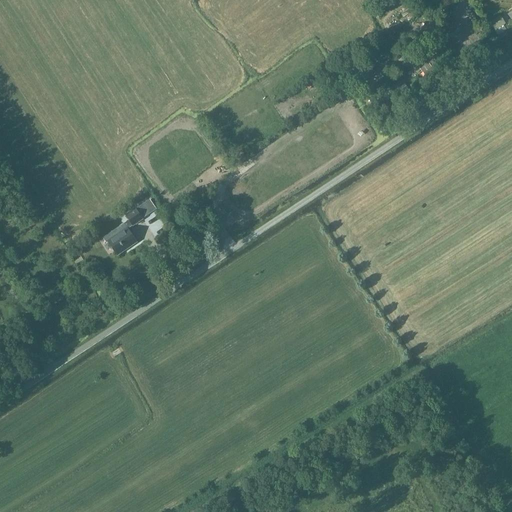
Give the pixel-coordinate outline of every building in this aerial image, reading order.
[(505,24),(503,19),(500,15),(489,23),(495,31),(505,24)] [(442,42),(439,44),(444,53),(452,48),(447,39),(442,42)] [(431,54),(417,63),(422,71),(428,80),(439,72),(433,63),(435,61),(431,54)] [(358,73),(363,82),(376,74),(371,65),(358,73)] [(409,91),(406,87),(401,79),(389,86),(397,99),(409,91)] [(312,80),(305,85),(308,90),(315,84),(312,80)] [(133,226),(142,220),(135,210),(126,216),(130,222),(126,225),(129,228),(132,226),(133,226)] [(108,242),(117,255),(136,243),(127,229),(108,242)]
